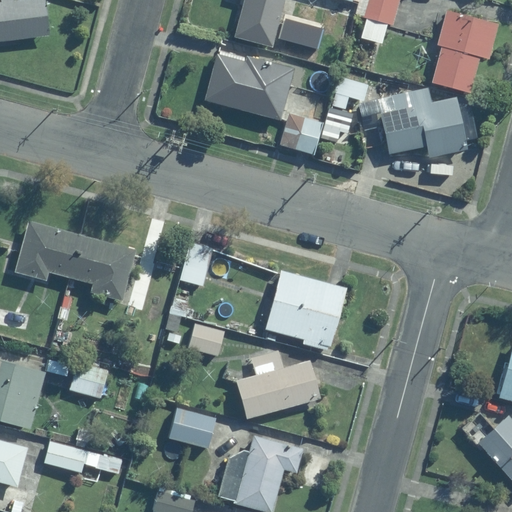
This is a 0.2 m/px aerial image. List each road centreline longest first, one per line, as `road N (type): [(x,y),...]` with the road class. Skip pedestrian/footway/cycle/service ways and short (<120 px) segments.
road 1 (residential): [(106,151),(441,247)]
road 2 (residential): [(371,511),(441,247)]
road 3 (residential): [(106,151),(146,0)]
